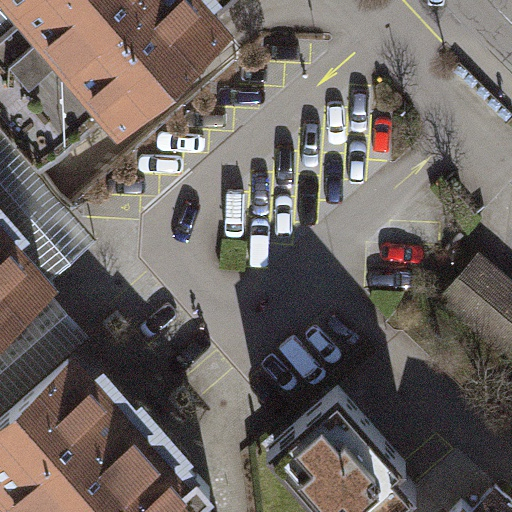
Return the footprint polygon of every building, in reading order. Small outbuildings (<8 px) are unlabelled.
[(0,0),(0,123),(36,163),(258,0),(0,0)] [(0,312),(73,248),(94,228),(36,163),(0,123),(0,312)] [(511,282),(479,254),(443,295),(511,355),(511,282)] [(229,511),(74,335),(0,399),(0,486),(22,511),(229,511)] [(414,467),(344,390),(277,451),(331,511),(406,511),(424,496),(404,475),(414,467)] [(473,497),(459,511),(511,511),(511,487),(504,480),(481,505),(473,497)]
